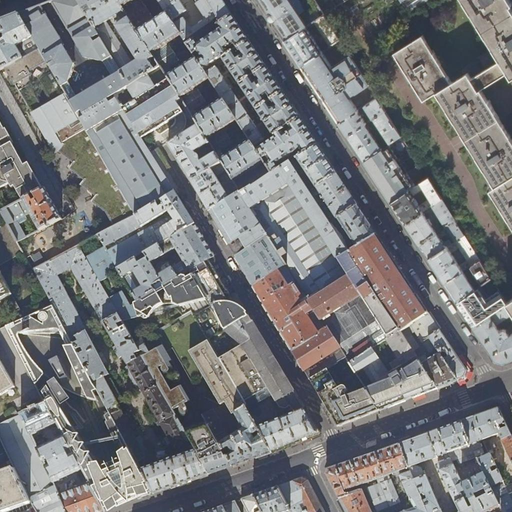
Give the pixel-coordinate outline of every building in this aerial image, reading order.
[(77,0),(54,0),(51,1),(54,6),(49,9),(44,12),(40,5),(19,14),(39,48),(49,65),(54,62),(57,66),(51,69),(61,87),(78,115),(84,112),(86,116),(80,119),(136,215),(156,202),(160,199),(174,191),(150,153),(141,139),(120,105),(114,95),(125,87),(128,85),(101,40),(96,42),(93,38),(98,35),(77,0)] [(122,7),(117,0),(77,0),(98,35),(101,40),(128,85),(159,66),(152,56),(151,53),(123,9),(122,7)] [(157,0),(166,12),(181,35),(184,40),(189,37),(192,42),(207,33),(212,29),(217,26),(213,20),(218,17),(208,1),(206,0),(157,0)] [(222,0),(209,0),(208,1),(218,17),(222,23),(232,16),(222,0)] [(323,15),(314,0),(257,0),(279,31),(284,40),(306,26),(307,25),(323,15)] [(463,0),(500,60),(471,78),(468,73),(452,82),(422,35),(394,52),(423,100),(436,92),(495,187),(490,190),(511,226),(511,298),(506,302),(507,304),(511,311),(511,139),(481,89),(508,72),(511,78),(511,77),(511,8),(510,5),(511,4),(509,0),(463,0)] [(400,0),(409,13),(427,0),(400,0)] [(136,1),(123,9),(151,53),(181,35),(166,12),(152,21),(140,2),(136,1)] [(0,69),(5,67),(39,48),(19,14),(0,20),(0,69)] [(324,16),(324,15),(323,15),(307,25),(309,27),(311,28),(316,24),(328,42),(323,45),(322,48),(324,50),(339,40),(324,16)] [(291,104),(274,79),(257,53),(241,29),(232,16),(222,23),(217,26),(212,29),(215,34),(210,38),(207,33),(192,42),(188,45),(195,57),(209,78),(223,99),(236,120),(250,140),(272,174),(290,163),(292,161),(288,156),(294,152),(297,158),(318,145),(308,130),(291,104)] [(306,26),(284,40),(293,53),(301,65),(322,52),(316,42),(318,41),(316,39),(314,40),(306,26)] [(323,99),(339,122),(361,108),(364,105),(377,97),(364,78),(339,40),(324,50),(322,52),(301,65),(323,99)] [(152,56),(159,66),(162,70),(178,60),(168,45),(152,56)] [(51,69),(49,65),(39,48),(5,67),(9,74),(35,117),(39,123),(41,122),(46,127),(42,131),(62,147),(58,151),(73,163),(70,167),(85,179),(80,185),(96,197),(92,201),(106,211),(115,226),(136,215),(80,119),(78,115),(51,69)] [(195,57),(166,76),(168,78),(179,97),(180,97),(209,78),(195,57)] [(183,112),(175,100),(179,97),(168,78),(155,86),(155,87),(151,86),(152,81),(147,73),(128,85),(125,87),(130,94),(135,95),(134,99),(133,100),(123,106),(122,104),(120,105),(141,139),(153,131),(179,115),(183,112)] [(197,89),(181,99),(189,112),(205,101),(197,89)] [(377,97),(364,105),(372,119),(373,118),(385,111),(385,110),(377,97)] [(223,99),(193,118),(198,126),(206,139),(236,120),(223,99)] [(361,108),(339,122),(346,133),(347,135),(364,124),(366,123),(359,112),(362,110),(361,108)] [(385,111),(373,118),(390,143),(401,136),(385,111)] [(0,209),(1,211),(43,189),(28,163),(24,165),(21,160),(0,121),(0,209)] [(364,124),(347,135),(355,147),(364,160),(386,145),(385,143),(382,145),(381,144),(379,146),(364,124)] [(206,139),(198,126),(195,127),(168,144),(180,164),(191,182),(222,163),(220,160),(216,153),(201,163),(199,161),(200,159),(199,156),(198,155),(196,155),(194,152),(209,143),(208,141),(206,139)] [(208,141),(209,143),(216,153),(232,143),(224,131),(208,141)] [(250,140),(220,160),(222,163),(241,192),(241,194),(272,174),(250,140)] [(416,185),(388,144),(386,145),(364,160),(379,184),(391,202),(416,185)] [(290,163),(309,192),(337,174),(326,158),(318,145),(297,158),(292,161),(290,163)] [(174,173),(158,148),(150,153),(174,191),(175,191),(175,192),(179,189),(182,187),(174,173)] [(199,195),(209,212),(241,192),(222,163),(191,182),(199,195)] [(391,338),(400,332),(428,312),(407,280),(377,235),(349,252),(342,242),(337,234),(330,223),(320,207),(309,192),(290,163),(272,174),(241,194),(241,192),(209,212),(244,271),(272,318),(303,370),(309,379),(327,368),(346,357),(350,364),(391,338)] [(309,192),(320,207),(347,190),(345,187),(337,174),(309,192)] [(391,202),(398,212),(405,223),(441,199),(428,177),(391,202)] [(54,204),(45,188),(43,189),(1,211),(7,223),(17,242),(35,233),(25,216),(30,214),(39,231),(47,227),(44,220),(47,219),(50,225),(62,219),(54,204)] [(334,220),(337,218),(358,205),(349,193),(347,190),(320,207),(330,223),(334,220)] [(183,205),(175,192),(175,191),(174,191),(160,199),(163,204),(159,207),(156,202),(136,215),(115,226),(98,235),(105,246),(105,247),(168,211),(171,216),(108,252),(118,269),(194,224),(183,205)] [(455,220),(441,199),(405,223),(412,233),(419,244),(454,220),(455,220)] [(367,219),(358,205),(337,218),(349,237),(342,242),(349,252),(377,235),(367,219)] [(340,229),(334,220),(330,223),(337,234),(340,233),(338,230),(340,229)] [(454,220),(419,244),(423,251),(429,259),(464,235),(454,220)] [(0,328),(5,326),(25,317),(12,295),(0,272),(0,264),(23,252),(17,242),(7,223),(0,227),(0,328)] [(137,302),(209,259),(214,256),(206,244),(194,224),(118,269),(119,270),(137,302)] [(429,259),(436,270),(445,283),(480,261),(464,235),(429,259)] [(34,269),(53,305),(141,469),(144,468),(144,458),(148,452),(139,435),(134,438),(133,435),(140,431),(134,419),(132,420),(125,407),(120,409),(116,403),(122,400),(108,374),(103,363),(106,362),(101,351),(97,353),(56,275),(70,268),(91,303),(88,305),(95,318),(98,316),(115,344),(111,347),(118,357),(122,355),(127,364),(127,363),(128,364),(124,367),(136,389),(140,386),(174,447),(183,443),(184,445),(191,442),(184,431),(172,410),(134,344),(122,322),(108,298),(98,282),(84,257),(78,246),(34,269)] [(118,269),(108,252),(105,247),(105,246),(84,257),(98,282),(119,270),(118,269)] [(139,318),(147,316),(147,312),(155,310),(158,307),(160,306),(164,304),(170,304),(175,305),(178,306),(209,299),(212,305),(218,303),(221,302),(224,302),(229,302),(225,295),(230,294),(214,267),(218,264),(214,256),(209,259),(137,302),(135,303),(131,306),(122,291),(108,298),(122,322),(139,318)] [(491,278),(480,261),(445,283),(454,297),(457,301),(491,278)] [(459,304),(473,326),(507,304),(506,302),(491,278),(457,301),(459,304)] [(249,316),(247,311),(243,308),(240,306),(237,304),(236,304),(232,303),(229,302),(224,302),(221,302),(218,303),(212,305),(225,330),(249,316)] [(511,311),(507,304),(473,326),(482,340),(496,360),(503,362),(511,358),(511,311)] [(53,305),(25,317),(5,326),(29,373),(44,366),(49,376),(35,383),(45,404),(47,404),(56,420),(64,436),(105,511),(114,508),(140,499),(149,496),(154,494),(141,469),(53,305)] [(440,330),(428,312),(400,332),(413,351),(419,347),(411,335),(415,332),(429,352),(431,353),(437,349),(429,338),(440,330)] [(256,327),(249,316),(225,330),(242,346),(243,347),(268,389),(282,413),(286,411),(289,415),(305,409),(299,399),(273,356),(256,327)] [(5,326),(0,328),(0,511),(2,511),(32,502),(13,465),(0,438),(0,424),(21,415),(22,415),(45,404),(35,383),(34,383),(29,373),(5,326)] [(429,338),(437,349),(440,353),(458,380),(464,378),(465,374),(467,371),(456,354),(440,330),(429,338)] [(366,389),(380,411),(384,409),(410,399),(437,388),(418,359),(413,351),(400,332),(391,338),(350,364),(356,373),(363,369),(374,386),(366,389)] [(143,339),(134,344),(172,410),(189,401),(180,386),(171,391),(158,367),(171,360),(162,345),(150,352),(143,339)] [(220,359),(208,340),(190,352),(221,404),(226,402),(233,414),(235,413),(246,406),(247,406),(245,402),(220,359)] [(268,389),(243,347),(220,359),(245,402),(268,389)] [(424,355),(418,359),(437,388),(451,383),(458,380),(440,353),(428,360),(424,355)] [(339,388),(327,368),(309,379),(312,385),(337,427),(345,424),(376,412),(380,411),(366,389),(360,392),(356,393),(345,398),(343,395),(339,388)] [(348,391),(348,389),(347,388),(346,386),(344,386),(343,386),(339,388),(343,395),(347,392),(348,391)] [(45,404),(22,415),(30,433),(56,420),(47,404),(45,404)] [(259,428),(246,406),(235,413),(243,429),(228,437),(213,409),(202,415),(207,423),(233,466),(252,460),(272,452),(259,428)] [(511,437),(498,408),(484,413),(474,417),(483,440),(490,454),(494,452),(490,443),(490,442),(488,438),(499,434),(511,460),(511,477),(503,482),(511,499),(511,437)] [(320,434),(305,409),(289,415),(289,416),(259,428),(272,452),(287,447),(320,434)] [(37,448),(30,433),(22,415),(21,415),(0,424),(0,438),(13,465),(32,502),(36,511),(67,511),(57,491),(52,481),(37,448)] [(483,440),(474,417),(473,417),(461,422),(470,445),(477,458),(484,474),(500,506),(502,510),(502,511),(511,511),(511,499),(503,482),(501,477),(499,473),(498,471),(495,472),(493,472),(494,473),(493,473),(491,468),(496,466),(490,455),(480,460),(478,456),(485,453),(480,441),(483,440)] [(470,445),(461,422),(442,429),(439,430),(448,454),(452,463),(458,461),(459,465),(467,462),(465,458),(468,457),(469,461),(477,458),(470,445)] [(195,450),(209,475),(222,470),(233,466),(207,423),(184,431),(191,442),(195,450)] [(439,430),(413,439),(399,444),(409,467),(427,511),(476,511),(462,484),(452,463),(448,454),(439,430)] [(64,436),(37,448),(52,481),(74,470),(81,482),(84,484),(85,487),(64,494),(61,489),(57,491),(67,511),(102,511),(105,511),(64,436)] [(401,503),(389,475),(398,471),(414,508),(403,511),(427,511),(409,467),(399,444),(387,448),(363,457),(345,463),(328,470),(327,473),(326,475),(339,499),(345,511),(371,511),(362,490),(352,494),(350,489),(377,479),(379,484),(367,489),(378,511),(401,503)] [(195,450),(141,469),(154,494),(167,489),(209,475),(195,450)] [(496,511),(486,511),(500,506),(484,474),(462,484),(476,511),(502,511),(502,510),(496,511)] [(301,479),(279,486),(291,511),(323,511),(308,481),(305,479),(303,478),(301,479)] [(269,490),(254,495),(262,511),(291,511),(279,486),(269,490)] [(240,511),(235,501),(233,502),(223,506),(225,511),(262,511),(254,495),(241,499),(248,511),(240,511)]
